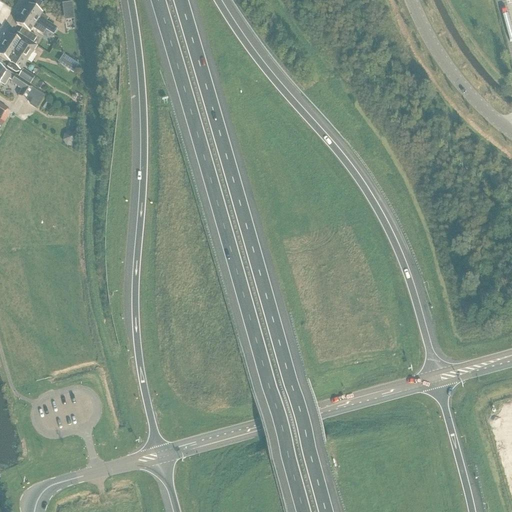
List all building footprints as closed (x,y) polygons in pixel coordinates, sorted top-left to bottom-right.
[(22,16),(45,30),(53,35),(57,29),(46,22),(48,19),(37,12),(42,4),(34,0),(32,0),(28,6),(22,16)] [(73,0),(72,0),(63,0),(64,17),(74,17),(73,0)] [(42,35),(45,30),(22,16),(16,25),(21,28),(17,34),(33,44),(36,37),(30,33),(32,29),(42,35)] [(36,46),(33,44),(17,34),(14,40),(8,37),(2,46),(22,59),(23,59),(27,61),(33,53),(31,52),(36,46)] [(0,50),(0,57),(21,71),(27,62),(22,59),(2,46),(0,50)] [(63,55),(58,63),(72,73),(78,65),(63,55)] [(19,78),(15,75),(14,76),(6,71),(6,72),(0,68),(0,83),(4,87),(9,79),(12,81),(11,82),(22,89),(27,82),(20,78),(19,78)] [(20,78),(27,82),(31,85),(35,78),(24,71),(19,78),(20,78)] [(34,87),(31,85),(27,82),(22,89),(20,93),(27,98),(34,87)] [(39,83),(36,88),(42,92),(45,87),(39,83)] [(41,101),(45,94),(35,88),(31,95),(41,101)] [(4,123),(11,112),(0,105),(0,117),(2,119),(0,121),(4,123)] [(80,139),(73,128),(62,135),(69,146),(80,139)]
